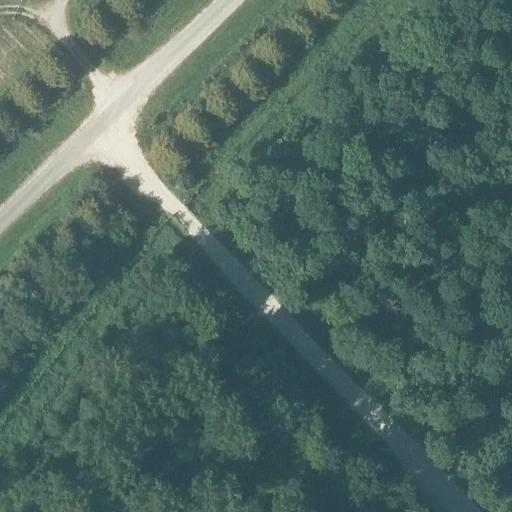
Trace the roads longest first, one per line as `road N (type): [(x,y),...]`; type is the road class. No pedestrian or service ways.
road 1 (track): [(65,0),(54,25),(114,124),(209,245),(468,511)]
road 2 (tertiary): [(0,234),(245,0)]
